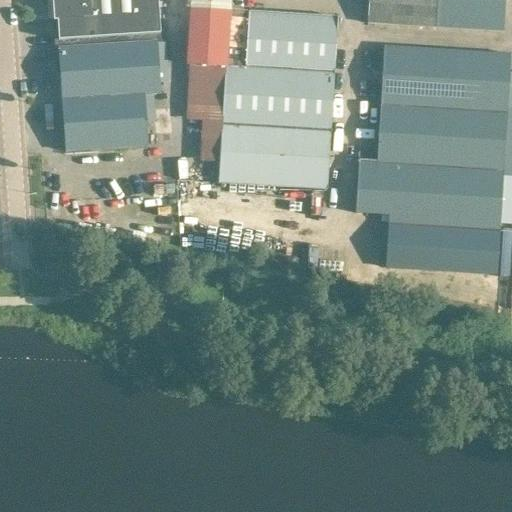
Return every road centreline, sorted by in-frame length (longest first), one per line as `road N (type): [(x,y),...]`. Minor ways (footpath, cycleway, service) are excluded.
road 1 (unclassified): [(21,263),(0,10)]
road 2 (unknown): [(350,0),(339,195)]
